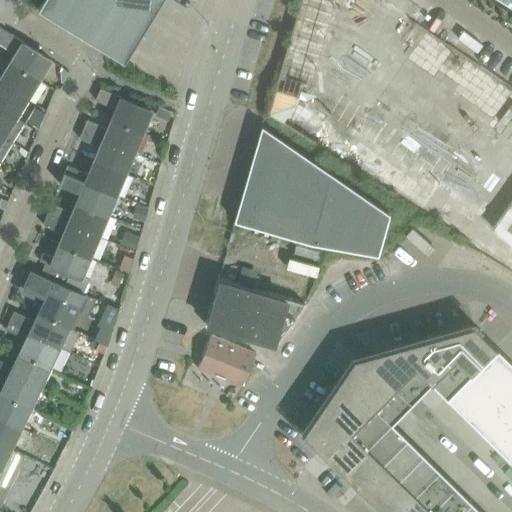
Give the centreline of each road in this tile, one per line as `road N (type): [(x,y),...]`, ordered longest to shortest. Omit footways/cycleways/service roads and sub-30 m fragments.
road 1 (unclassified): [(111,420),(147,322),(236,0)]
road 2 (residential): [(238,473),(295,374),(336,322),(363,303),(416,284),(450,282),(511,302)]
road 3 (residential): [(0,264),(81,75),(76,57),(0,9)]
road 4 (unclassified): [(238,473),(111,420)]
